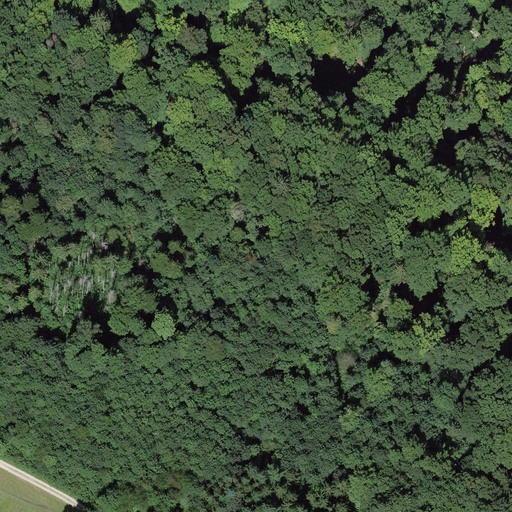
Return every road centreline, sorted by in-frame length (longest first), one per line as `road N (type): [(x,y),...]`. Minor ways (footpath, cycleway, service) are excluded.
road 1 (track): [(359,511),(340,454),(324,342),(302,290),(265,236),(186,163),(0,36)]
road 2 (track): [(0,152),(48,176),(118,252),(110,511)]
